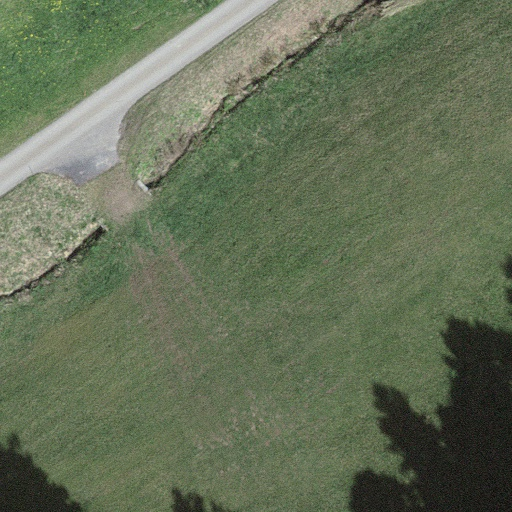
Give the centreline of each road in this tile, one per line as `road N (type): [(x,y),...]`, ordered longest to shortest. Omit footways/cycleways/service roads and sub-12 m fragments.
road 1 (unclassified): [(250,0),(0,177)]
road 2 (track): [(68,127),(162,249)]
